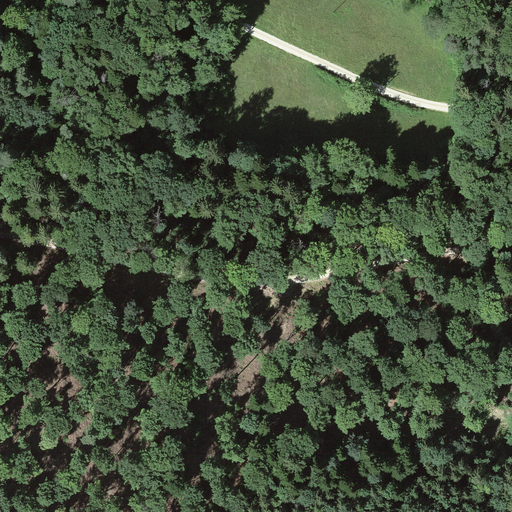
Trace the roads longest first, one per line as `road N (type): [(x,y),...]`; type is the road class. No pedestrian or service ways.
road 1 (track): [(0,235),(238,282),(511,238)]
road 2 (track): [(192,0),(404,100),(511,108)]
